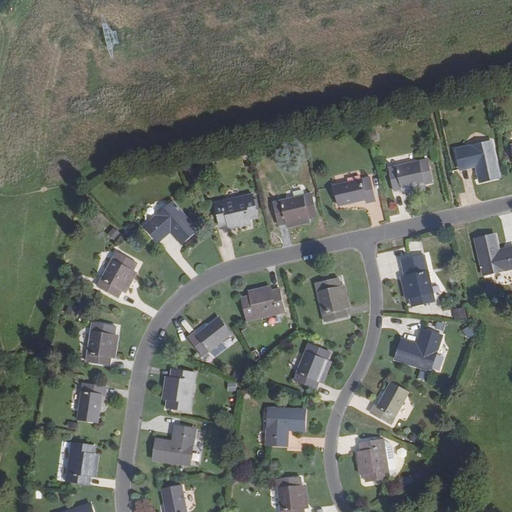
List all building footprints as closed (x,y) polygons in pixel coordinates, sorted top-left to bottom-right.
[(480,182),(501,178),(494,142),(473,147),(472,146),(456,149),(461,170),(477,167),(480,182)] [(395,191),(402,190),(426,184),(433,182),(428,160),(390,168),(395,191)] [(376,202),(371,178),(335,186),(340,206),(367,200),(367,203),(376,202)] [(427,190),(426,184),(402,190),(403,195),(427,190)] [(279,225),(286,224),(310,218),(318,217),(312,194),(274,202),(279,225)] [(220,226),(228,224),(251,219),(259,217),(254,195),(215,203),(220,226)] [(182,244),(198,230),(174,202),(158,216),(157,216),(145,226),(160,242),(171,232),(182,244)] [(312,223),(310,218),(286,224),(288,228),(312,223)] [(252,224),(251,219),(228,224),(229,230),(252,224)] [(137,232),(130,226),(127,230),(133,236),(137,232)] [(114,240),(119,233),(112,228),(107,235),(114,240)] [(497,235),(476,239),(484,275),(505,270),(506,271),(511,269),(511,248),(501,250),(497,235)] [(119,297),(122,292),(134,270),(138,263),(118,252),(99,286),(119,297)] [(427,256),(403,261),(406,276),(412,299),(414,307),(436,301),(429,272),(434,271),(430,255),(427,256)] [(127,294),(139,273),(134,270),(122,292),(127,294)] [(401,277),(406,300),(412,299),(406,276),(401,277)] [(325,322),(348,317),(346,310),(341,286),(339,278),(316,284),(325,322)] [(493,295),(496,287),(486,283),(483,291),(493,295)] [(249,290),(250,296),(273,291),(271,285),(249,290)] [(352,309),(346,285),(341,286),(346,310),(352,309)] [(286,312),(280,289),(273,291),(250,296),(243,297),(248,321),(286,312)] [(463,307),(452,309),(454,320),(465,318),(463,307)] [(195,332),(188,338),(204,357),(232,335),(219,318),(198,335),(195,332)] [(110,365),(112,358),(115,335),(116,327),(94,323),(87,361),(110,365)] [(404,340),(396,360),(431,372),(438,351),(439,351),(443,337),(423,330),(418,345),(404,340)] [(117,359),(121,335),(115,335),(112,358),(117,359)] [(317,389),(320,383),(329,360),(332,353),(310,344),(296,380),(317,389)] [(333,362),(329,360),(320,383),(324,385),(333,362)] [(196,374),(173,370),(172,378),(168,401),(166,409),(191,412),(196,374)] [(166,377),(162,400),(168,401),(172,378),(166,377)] [(107,388),(84,384),(78,420),(99,423),(103,396),(106,396),(107,388)] [(375,405),(371,413),(392,425),(410,393),(392,384),(379,407),(375,405)] [(305,432),(306,410),(270,408),(269,431),(268,431),(267,445),(288,446),(289,431),(305,432)] [(157,440),(154,460),(190,466),(193,445),(194,445),(196,430),(176,427),(173,442),(157,440)] [(384,440),(361,444),(362,451),(365,475),(367,482),(390,479),(384,440)] [(90,485),(91,477),(95,454),(96,447),(72,443),(67,481),(90,485)] [(360,476),(365,475),(362,451),(356,453),(360,476)] [(98,478),(101,455),(95,454),(91,477),(98,478)] [(409,475),(400,480),(405,490),(414,485),(409,475)] [(304,511),(305,510),(302,486),(301,478),(279,481),(281,511),(304,511)] [(187,511),(182,486),(162,490),(166,511),(187,511)]
